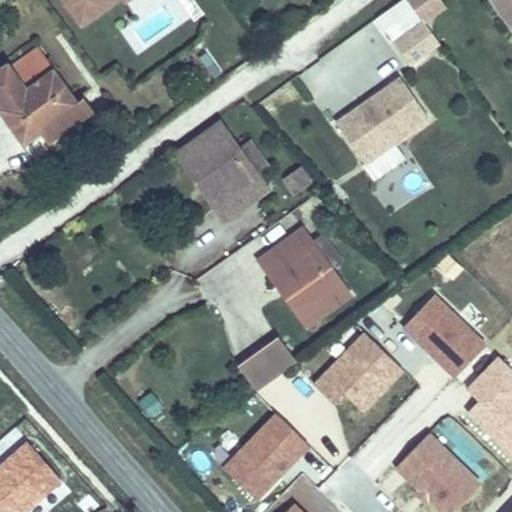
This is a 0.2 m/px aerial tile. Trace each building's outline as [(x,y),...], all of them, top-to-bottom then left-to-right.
[(134,0),(57,0),(78,28),(117,0),(118,0),(124,8),(134,0)] [(196,0),(179,0),(194,21),(206,14),(196,0)] [(445,4),(442,0),(412,0),(425,18),(445,4)] [(511,0),(489,0),(511,28),(511,27),(511,0)] [(414,62),(442,41),(425,18),(397,39),(414,62)] [(23,66),(0,82),(0,91),(5,98),(0,102),(0,107),(23,139),(39,127),(80,98),(45,50),(23,66)] [(0,68),(0,82),(23,66),(16,58),(0,68)] [(368,162),(432,116),(405,79),(372,103),(375,108),(367,114),(363,109),(341,126),(368,162)] [(80,98),(39,127),(48,140),(95,106),(86,94),(80,98)] [(367,114),(375,108),(372,103),(363,109),(367,114)] [(219,119),(183,144),(219,194),(212,198),(224,214),(266,185),(219,119)] [(299,200),(315,187),(305,175),(289,187),(299,200)] [(262,257),(270,269),(280,261),(319,313),(351,290),(303,226),(262,257)] [(280,261),(270,269),(308,321),(319,313),(280,261)] [(402,326),(452,382),(489,349),(438,293),(402,326)] [(364,331),(311,384),(353,425),(405,371),(364,331)] [(299,358),(280,332),(240,362),(259,388),(299,358)] [(511,367),(498,354),(453,400),(511,456),(511,367)] [(153,391),(139,400),(151,418),(165,408),(153,391)] [(258,503),(300,459),(263,424),(221,467),(258,503)] [(430,432),(393,471),(435,511),(458,511),(485,484),(430,432)] [(308,511),(295,500),(284,511),(308,511)]
